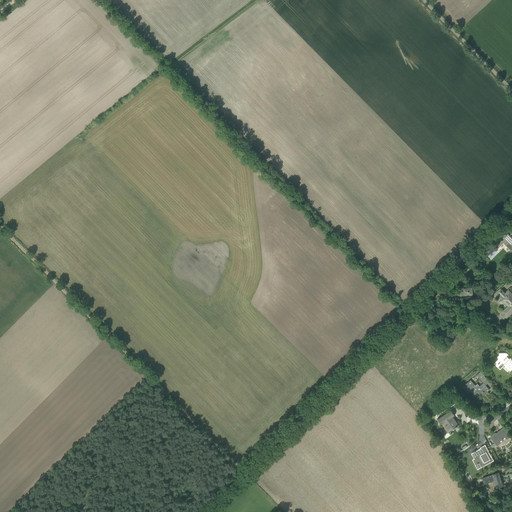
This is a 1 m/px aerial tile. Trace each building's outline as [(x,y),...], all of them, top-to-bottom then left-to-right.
[(500,245),(500,244),(502,241),(511,251),(511,250),(511,238),(507,234),(506,235),(505,234),(504,235),(502,233),(499,236),(500,237),(494,244),(498,247),(500,245)] [(491,253),(490,252),(487,255),(491,260),(498,253),(495,250),(491,253)] [(459,292),(459,296),(473,295),(472,287),(463,288),(463,291),(459,292)] [(499,299),(499,300),(498,302),(499,303),(501,304),(502,304),(503,303),(504,302),(507,306),(501,312),(502,314),(501,315),(504,319),(506,317),(507,317),(511,311),(511,294),(508,292),(506,295),(499,289),(497,291),(490,291),(490,296),(496,296),(499,299)] [(497,357),(497,358),(498,359),(494,363),(497,367),(502,363),(510,371),(511,368),(511,359),(510,358),(509,359),(506,356),(508,354),(506,353),(499,353),(499,355),(498,356),(497,356),(497,357)] [(482,379),(483,380),(486,378),(480,372),(476,375),(481,380),(482,379)] [(487,390),(488,389),(483,383),(479,386),(477,383),(475,385),(470,380),(462,387),(467,393),(470,390),(474,395),(477,393),(481,397),(488,391),(487,390)] [(452,416),(454,415),(450,410),(437,419),(441,425),(442,424),(448,432),(458,425),(452,416)] [(490,437),(493,441),(497,446),(506,439),(507,439),(510,437),(505,430),(501,432),(500,431),(494,436),(493,435),(490,437)] [(471,454),(474,459),(477,458),(480,463),(479,463),(478,464),(478,463),(477,464),(475,465),(477,470),(494,461),(491,456),(490,457),(487,452),(488,451),(485,445),(480,448),(478,449),(479,451),(477,451),(477,450),(475,452),(474,451),(473,452),(471,454)] [(494,481),(496,488),(502,486),(498,473),(482,478),(484,484),(494,481)]
